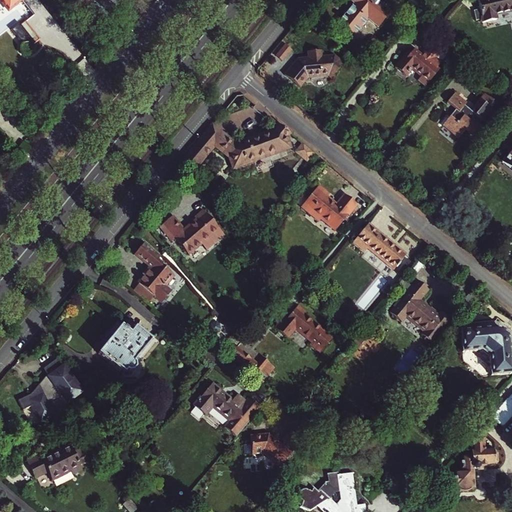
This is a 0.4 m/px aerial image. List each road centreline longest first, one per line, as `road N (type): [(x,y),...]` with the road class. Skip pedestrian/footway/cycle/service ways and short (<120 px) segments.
road 1 (primary): [(0,295),(243,0)]
road 2 (tertiary): [(0,357),(237,73)]
road 3 (residential): [(511,296),(237,73)]
road 4 (primary): [(222,0),(0,268)]
road 5 (tertiary): [(166,9),(0,211)]
road 6 (unknown): [(387,195),(280,320)]
